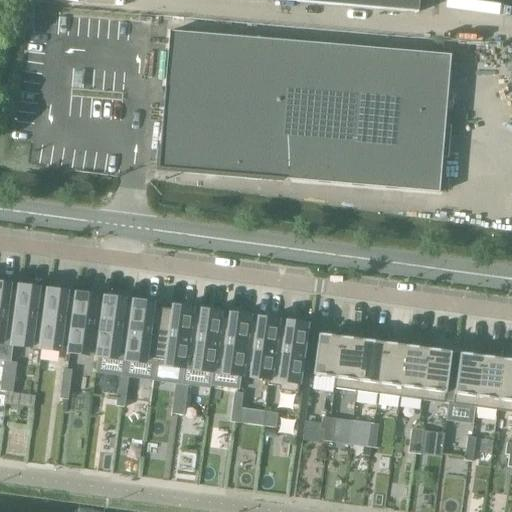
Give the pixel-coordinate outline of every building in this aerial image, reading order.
[(270,0),(418,13),(418,0),(270,0)] [(169,32),(165,88),(163,88),(156,171),(283,182),(284,180),(439,193),(450,55),(169,32)] [(0,343),(2,344),(3,340),(12,341),(19,290),(9,289),(10,284),(11,285),(11,283),(0,281),(0,343)] [(20,286),(19,290),(12,341),(12,345),(31,347),(31,343),(41,345),(47,294),(38,293),(38,288),(39,288),(40,287),(19,284),(18,285),(20,286)] [(48,289),(47,294),(41,345),(40,349),(59,351),(60,347),(69,348),(76,298),(66,296),(67,292),(68,292),(68,290),(47,288),(47,289),(48,289)] [(76,293),(77,293),(76,298),(69,348),(69,352),(88,355),(88,351),(98,352),(105,301),(95,300),(95,296),(96,296),(97,294),(76,291),(76,293)] [(104,295),(104,297),(105,297),(105,301),(98,352),(97,356),(116,359),(117,355),(126,356),(133,305),(123,304),(124,299),(125,300),(125,298),(104,295)] [(126,356),(126,360),(145,363),(145,358),(156,360),(163,309),(152,308),(153,303),(154,304),(154,302),(136,299),(133,299),(133,301),(134,301),(133,305),(126,356)] [(194,307),(173,304),(173,306),(173,311),(163,309),(156,360),(166,361),(166,365),(185,368),(185,364),(192,313),(193,309),(194,307)] [(201,308),(201,310),(202,310),(201,314),(192,313),(185,364),(195,365),(194,369),(213,372),(214,368),(221,317),(221,313),(222,313),(222,311),(201,308)] [(242,376),(242,372),(249,321),(250,317),(251,317),(251,315),(230,312),(230,314),(230,318),(221,317),(214,368),(223,369),(223,373),(242,376)] [(258,322),(249,321),(242,372),(252,373),(251,377),(268,379),(268,385),(269,386),(278,325),(278,320),(279,321),(279,319),(258,316),(258,318),(259,318),(258,322)] [(308,323),(287,320),(287,322),(287,326),(278,325),(269,386),(279,387),(278,391),(297,393),(307,324),(308,324),(308,323)] [(333,388),(334,388),(341,338),(318,335),(313,376),(335,379),(333,388)] [(363,341),(341,338),(334,388),(356,391),(363,341)] [(385,344),(363,341),(356,391),(378,394),(385,344)] [(385,344),(378,394),(400,397),(407,347),(385,344)] [(422,400),(429,350),(407,347),(400,397),(422,400)] [(429,350),(422,400),(444,403),(451,353),(429,350)] [(459,354),(453,404),(475,407),(482,357),(459,354)] [(482,357),(475,407),(497,410),(504,360),(482,357)] [(511,361),(504,360),(497,410),(511,412),(511,361)] [(4,362),(2,376),(14,378),(16,363),(4,362)] [(63,369),(61,384),(70,385),(72,370),(63,369)] [(0,391),(13,393),(14,378),(2,376),(0,389),(0,391)] [(120,377),(117,392),(126,393),(128,378),(120,377)] [(68,400),(70,385),(61,384),(59,399),(68,400)] [(173,399),(186,401),(188,386),(175,385),(173,399)] [(124,408),(126,393),(117,392),(115,406),(124,408)] [(243,394),(234,393),(232,407),(241,409),(243,394)] [(173,399),(171,414),(184,416),(186,401),(173,399)] [(241,409),(232,407),(230,422),(239,423),(241,409)] [(275,428),(277,414),(265,412),(263,427),(275,428)] [(324,430),(333,431),(334,419),(322,417),(320,429),(324,430)] [(370,424),(368,436),(376,437),(378,425),(370,424)] [(324,430),(323,441),(331,443),(333,431),(324,430)] [(410,441),(422,443),(424,431),(411,430),(410,441)] [(375,449),(376,437),(368,436),(366,447),(375,449)] [(467,437),(465,449),(474,450),(475,439),(467,437)] [(410,441),(408,453),(420,455),(422,443),(410,441)] [(472,462),(474,450),(465,449),(464,461),(472,462)]
